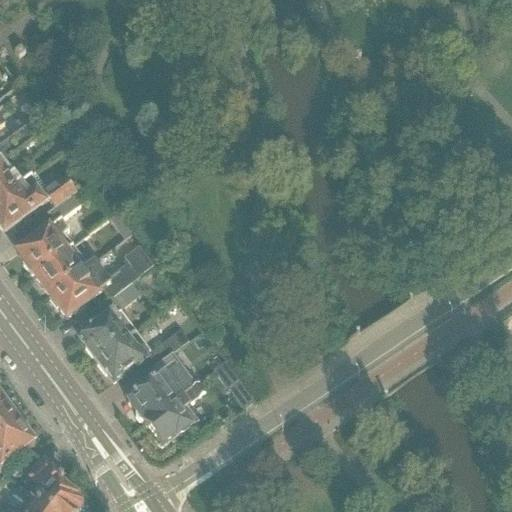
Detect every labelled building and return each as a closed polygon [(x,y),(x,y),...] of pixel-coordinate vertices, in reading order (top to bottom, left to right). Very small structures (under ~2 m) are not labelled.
[(14,52),(18,59),(25,54),(20,48),(14,52)] [(0,149),(12,141),(11,140),(7,134),(0,125),(0,149)] [(37,139),(29,128),(0,149),(0,154),(5,162),(37,139)] [(0,202),(18,188),(0,165),(0,202)] [(18,188),(0,202),(0,234),(2,237),(31,215),(36,211),(39,209),(46,203),(54,213),(71,200),(75,197),(65,184),(54,192),(48,197),(33,177),(18,188)] [(31,279),(33,278),(71,250),(62,238),(68,234),(61,225),(80,211),(71,200),(48,218),(55,227),(16,256),(24,266),(23,267),(31,279)] [(116,218),(109,224),(124,243),(131,238),(116,218)] [(71,250),(33,278),(49,300),(93,267),(84,256),(79,260),(71,250)] [(122,263),(125,267),(137,282),(153,270),(139,251),(122,263)] [(106,292),(112,301),(130,288),(137,282),(125,267),(105,282),(93,267),(49,300),(50,301),(49,302),(55,311),(57,310),(66,322),(106,292)] [(84,351),(94,365),(134,335),(118,314),(139,298),(130,288),(112,301),(110,303),(117,312),(79,340),(86,349),(84,351)] [(134,335),(94,365),(105,378),(106,377),(113,386),(150,358),(158,368),(172,358),(189,345),(180,333),(150,356),(134,335)] [(143,393),(127,405),(135,416),(135,420),(138,425),(142,425),(142,426),(179,399),(180,399),(193,390),(179,372),(181,370),(172,358),(158,368),(152,372),(159,382),(143,393)] [(214,374),(229,394),(240,386),(225,366),(214,374)] [(179,399),(142,426),(160,450),(175,439),(176,440),(199,423),(188,409),(197,402),(205,396),(198,386),(193,390),(180,399),(179,399)] [(0,405),(0,439),(19,425),(12,415),(12,411),(8,406),(4,406),(3,403),(0,405)] [(19,425),(0,439),(0,472),(35,446),(33,444),(34,441),(30,435),(27,435),(19,425)] [(37,463),(29,472),(33,476),(31,478),(29,481),(37,488),(37,487),(39,488),(31,498),(29,499),(30,500),(43,511),(79,511),(80,511),(80,508),(75,502),(76,501),(61,487),(63,485),(61,483),(53,474),(54,472),(44,463),(42,467),(37,463)] [(25,506),(21,511),(43,511),(30,500),(29,499),(17,489),(16,489),(11,496),(25,506)]
